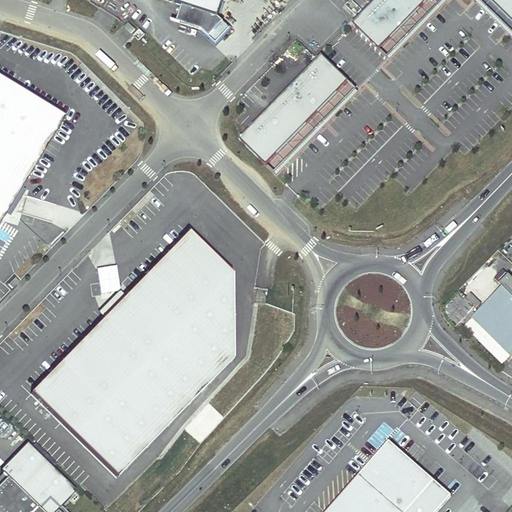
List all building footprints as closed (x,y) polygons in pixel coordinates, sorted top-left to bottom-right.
[(217,18),(223,0),(169,0),(169,2),(181,6),(176,22),(201,31),(214,43),(228,28),(217,18)] [(378,51),(427,0),(375,0),(351,25),(378,51)] [(511,0),(487,0),(511,24),(511,0)] [(125,27),(131,34),(135,30),(128,23),(125,27)] [(264,166),(347,82),(320,56),(279,98),(238,141),(251,154),(264,166)] [(0,222),(63,119),(0,80),(0,222)] [(115,479),(231,361),(230,276),(187,234),(30,395),(115,479)] [(503,288),(479,312),(509,342),(507,344),(511,348),(511,279),(508,276),(508,275),(499,285),(503,288)] [(11,289),(18,282),(14,278),(7,285),(11,289)] [(466,298),(477,308),(481,304),(471,293),(466,298)] [(251,357),(271,360),(279,310),(259,307),(251,357)] [(511,355),(511,348),(507,344),(509,342),(479,312),(473,318),(511,356),(511,355)] [(249,364),(208,401),(218,412),(259,375),(249,364)] [(437,511),(452,496),(390,441),(327,511),(437,511)] [(75,492),(26,444),(0,470),(0,473),(1,474),(0,475),(0,511),(1,511),(65,511),(60,507),(75,492)]
